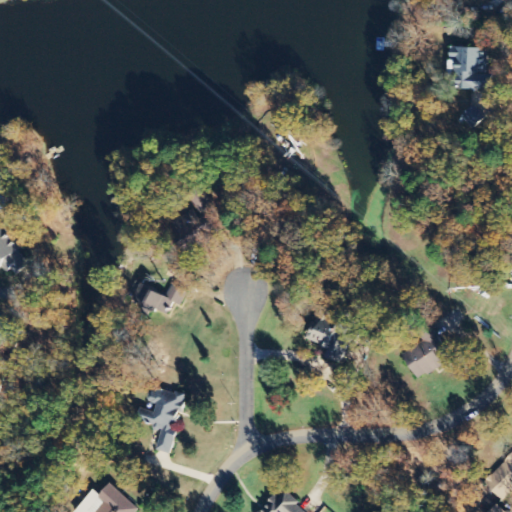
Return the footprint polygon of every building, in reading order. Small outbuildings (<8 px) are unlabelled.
[(489,90),(491,48),(452,46),(451,60),(456,60),(455,89),(489,90)] [(30,264),(20,252),(23,250),(4,228),(1,231),(0,230),(0,270),(6,265),(16,277),(30,264)] [(0,362),(6,348),(0,346),(6,330),(15,334),(19,323),(0,315),(0,362)] [(328,347),(325,358),(341,363),(347,347),(355,349),(361,329),(317,315),(309,341),(328,347)] [(424,342),(403,355),(418,380),(453,359),(433,327),(420,335),(424,342)] [(171,454),(178,431),(176,431),(187,395),(151,385),(140,422),(163,429),(157,450),(171,454)] [(502,501),(511,491),(511,454),(484,484),(502,501)] [(72,511),(136,511),(139,508),(106,484),(97,496),(88,490),(72,511)] [(309,511),(284,489),(262,511),(309,511)]
